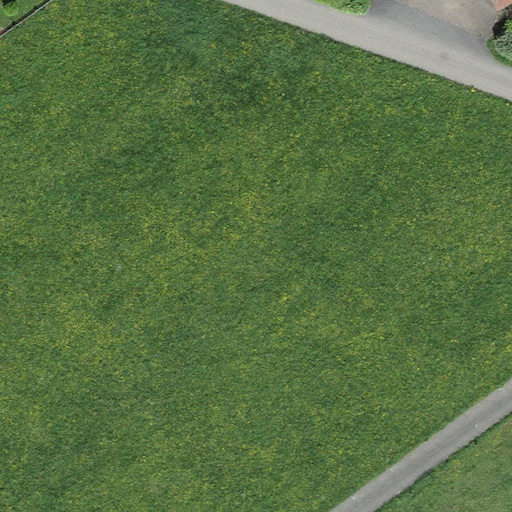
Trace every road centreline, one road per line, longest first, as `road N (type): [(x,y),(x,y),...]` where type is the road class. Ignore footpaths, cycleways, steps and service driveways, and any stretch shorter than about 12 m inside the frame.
road 1 (unclassified): [(511,84),(273,0)]
road 2 (track): [(511,387),(334,511)]
